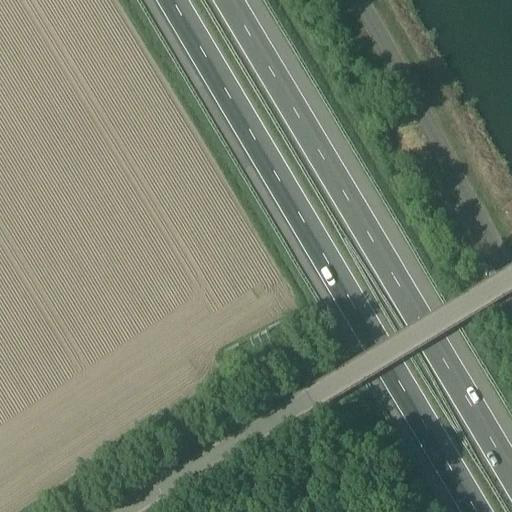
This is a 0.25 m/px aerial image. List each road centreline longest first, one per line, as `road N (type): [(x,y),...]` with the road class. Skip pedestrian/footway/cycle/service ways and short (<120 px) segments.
road 1 (motorway): [(172,0),(477,511)]
road 2 (motorway): [(511,473),(230,0)]
road 3 (unclassified): [(127,511),(511,279)]
road 4 (unclassified): [(511,278),(358,0)]
